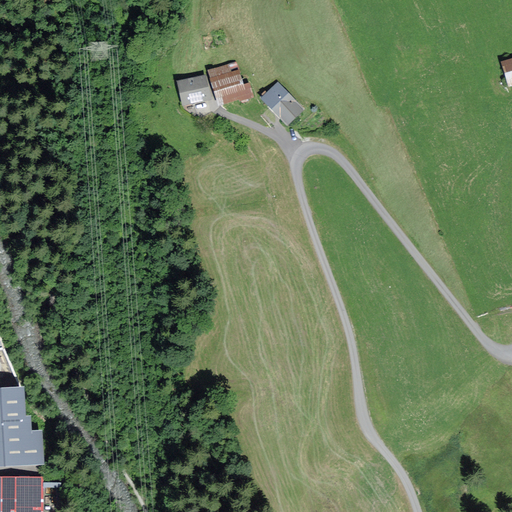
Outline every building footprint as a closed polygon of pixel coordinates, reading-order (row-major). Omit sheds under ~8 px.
[(254,97),(250,83),(244,85),(239,71),(230,73),(228,66),(211,72),(220,103),(240,97),(242,100),(254,97)] [(182,84),(186,102),(207,97),(203,79),(182,84)] [(268,94),(266,91),(263,95),(265,97),(263,99),(268,105),(271,103),(284,117),(281,120),(287,126),(304,109),(279,84),(268,94)] [(16,395),(0,395),(0,459),(40,457),(39,437),(24,437),(23,420),(18,420),(16,395)] [(0,511),(35,511),(36,482),(0,481),(0,511)]
